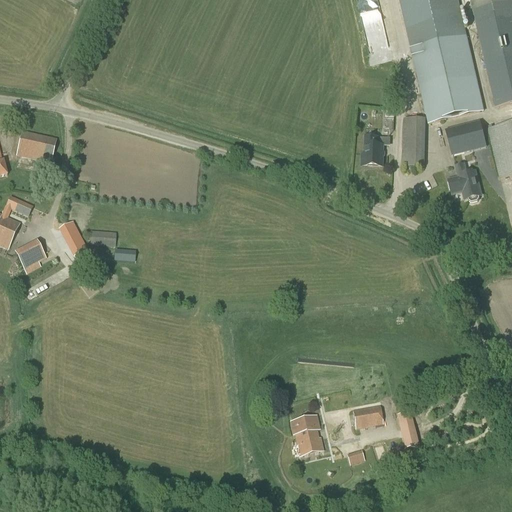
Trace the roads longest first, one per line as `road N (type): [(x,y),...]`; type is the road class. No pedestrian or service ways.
road 1 (unclassified): [(438,239),(295,178),(56,109)]
road 2 (unclassified): [(511,387),(492,368),(438,239)]
road 3 (unclassified): [(56,109),(107,0)]
